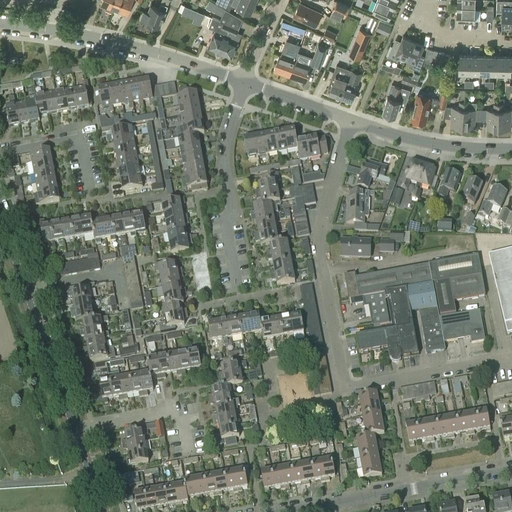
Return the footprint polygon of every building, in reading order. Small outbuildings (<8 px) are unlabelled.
[(102,0),(101,5),(106,7),(105,8),(106,10),(112,12),(113,11),(113,10),(114,10),(117,0),(102,0)] [(114,10),(114,11),(114,13),(120,15),(122,15),(122,13),(127,15),(132,0),(117,0),(114,10)] [(209,0),(205,8),(222,16),(220,21),(213,18),(208,28),(214,31),(207,48),(219,53),(235,16),(209,0)] [(215,0),(214,3),(228,11),(231,5),(235,7),(235,6),(250,13),(255,0),(239,0),(240,0),(239,0),(215,0)] [(377,0),(376,1),(393,9),(396,0),(377,0)] [(457,0),(457,9),(475,10),(475,5),(480,5),(480,0),(457,0)] [(497,1),(496,13),(502,13),(502,25),(504,25),(504,27),(511,27),(511,0),(502,0),(502,1),(497,1)] [(337,1),(330,16),(340,21),(342,16),(344,17),(348,7),(337,1)] [(376,1),(372,11),(389,18),(393,9),(376,1)] [(300,3),(293,17),(315,27),(321,13),(300,3)] [(143,12),(140,21),(160,28),(166,12),(165,12),(167,6),(161,4),(158,9),(150,6),(147,14),(143,12)] [(197,11),(184,6),(181,13),(194,18),(197,11)] [(457,9),(457,20),(475,20),(480,20),(480,10),(475,10),(457,9)] [(235,16),(219,53),(232,58),(241,34),(237,32),(242,20),(235,16)] [(369,32),(375,19),(371,17),(366,30),(369,32)] [(388,34),(391,27),(380,22),(377,30),(388,34)] [(326,29),(323,35),(333,40),(336,34),(326,29)] [(360,29),(348,55),(360,60),(371,34),(360,29)] [(301,43),(306,46),(311,37),(306,34),(301,43)] [(392,46),(387,57),(397,62),(400,56),(406,58),(413,41),(403,36),(397,49),(392,46)] [(330,52),(332,44),(321,41),(318,49),(330,52)] [(413,41),(406,58),(411,61),(409,67),(419,71),(424,60),(418,58),(423,45),(413,41)] [(279,54),(273,71),(289,77),(295,60),(299,48),(287,44),(285,50),(283,49),(281,55),(279,54)] [(307,48),(306,54),(313,55),(311,63),(319,65),(322,51),(307,48)] [(427,49),(424,61),(430,62),(432,51),(427,49)] [(432,51),(430,62),(435,64),(438,52),(432,51)] [(438,52),(435,64),(441,65),(444,54),(444,53),(438,52)] [(444,54),(441,65),(448,67),(451,56),(444,54)] [(459,55),(458,73),(469,73),(469,55),(459,55)] [(469,55),(469,73),(479,74),(480,56),(469,55)] [(480,56),(479,74),(489,74),(490,56),(480,56)] [(490,56),(489,74),(500,74),(500,56),(490,56)] [(500,56),(500,74),(510,74),(510,57),(500,56)] [(295,60),(289,77),(305,82),(311,66),(295,60)] [(71,69),(61,71),(63,80),(69,79),(68,74),(72,74),(71,69)] [(61,71),(51,73),(52,78),(59,76),(60,81),(63,80),(61,71)] [(346,83),(340,99),(351,103),(356,89),(353,89),(355,85),(357,86),(361,74),(351,71),(351,73),(347,84),(346,83)] [(414,71),(411,77),(417,80),(420,74),(414,71)] [(333,82),(328,95),(340,99),(346,83),(347,84),(351,73),(347,72),(345,76),(333,72),(330,81),(333,82)] [(403,76),(401,83),(407,85),(404,94),(410,96),(416,81),(403,76)] [(149,80),(139,82),(142,102),(148,100),(149,105),(156,104),(155,99),(152,100),(150,88),(149,80)] [(83,88),(75,90),(78,109),(91,107),(86,82),(82,83),(83,88)] [(139,82),(128,84),(132,103),(139,102),(139,107),(143,106),(142,102),(139,82)] [(128,84),(119,85),(122,105),(128,104),(129,109),(133,108),(132,103),(128,84)] [(174,84),(168,85),(170,96),(176,95),(174,84)] [(119,85),(108,87),(112,107),(122,105),(119,85)] [(387,97),(382,113),(395,117),(400,101),(398,100),(402,88),(391,85),(388,94),(391,95),(390,98),(387,97)] [(162,86),(156,87),(158,99),(161,98),(164,98),(162,86)] [(108,87),(94,90),(96,103),(100,102),(102,109),(108,108),(109,112),(113,112),(112,107),(108,87)] [(156,87),(150,88),(152,100),(155,99),(158,99),(156,87)] [(179,96),(177,97),(179,107),(198,103),(197,93),(187,95),(186,89),(178,90),(179,96)] [(75,90),(65,91),(68,111),(78,109),(75,90)] [(65,91),(55,93),(58,113),(68,111),(65,91)] [(55,93),(44,95),(48,115),(58,113),(55,93)] [(499,99),(499,129),(511,129),(511,110),(504,110),(504,104),(503,104),(504,94),(499,93),(499,99)] [(414,110),(411,121),(424,124),(429,106),(445,109),(448,96),(440,94),(439,99),(418,94),(416,100),(415,100),(413,109),(414,110)] [(44,95),(34,97),(34,98),(35,102),(38,117),(48,115),(44,95)] [(10,107),(5,108),(9,127),(19,125),(15,106),(14,97),(8,98),(10,107)] [(29,98),(25,99),(26,104),(29,123),(39,122),(38,117),(35,102),(34,98),(29,99),(29,98)] [(487,110),(487,129),(499,129),(499,99),(498,99),(498,104),(494,104),(494,110),(487,110)] [(452,107),(450,127),(462,128),(464,102),(459,102),(459,108),(452,107)] [(464,102),(462,128),(474,129),(476,109),(475,109),(476,103),(464,102)] [(198,103),(179,107),(181,117),(200,114),(198,103)] [(26,104),(15,106),(19,125),(29,123),(26,104)] [(182,123),(177,124),(177,128),(182,127),(183,127),(202,124),(200,114),(181,117),(182,123)] [(202,124),(183,127),(184,137),(197,135),(198,135),(204,134),(202,124)] [(131,127),(111,131),(113,141),(133,137),(131,127)] [(294,130),(284,131),(288,151),(297,149),(298,149),(296,141),(294,130)] [(284,131),(274,133),(277,153),(288,151),(284,131)] [(274,133),(264,135),(267,155),(277,153),(274,133)] [(184,137),(178,138),(180,148),(199,145),(198,135),(197,135),(184,137)] [(264,135),(254,137),(257,156),(267,155),(264,135)] [(133,137),(113,141),(115,151),(135,148),(133,137)] [(254,137),(243,139),(247,158),(257,156),(254,137)] [(316,138),(306,140),(310,159),(320,157),(320,156),(328,154),(324,138),(317,139),(316,138)] [(306,140),(296,141),(298,149),(297,149),(300,161),(310,159),(306,140)] [(199,145),(180,148),(181,158),(201,155),(199,145)] [(135,148),(115,151),(117,161),(136,158),(135,148)] [(49,151),(30,154),(32,165),(51,161),(49,151)] [(201,155),(181,158),(183,168),(203,165),(201,155)] [(17,157),(10,158),(12,168),(13,168),(19,167),(17,157)] [(117,164),(115,164),(116,170),(118,170),(119,171),(138,168),(136,158),(117,161),(117,164)] [(32,165),(26,166),(28,176),(34,175),(53,171),(51,161),(32,165)] [(347,168),(346,173),(358,177),(355,186),(368,190),(371,180),(376,181),(377,176),(383,178),(386,168),(368,162),(366,166),(361,165),(359,171),(347,168)] [(406,172),(401,189),(406,191),(409,182),(417,184),(422,166),(410,163),(407,173),(406,172)] [(203,165),(183,168),(185,179),(205,175),(203,165)] [(422,166),(417,184),(432,189),(436,178),(432,177),(434,170),(422,166)] [(12,168),(6,169),(9,179),(14,178),(15,178),(13,168),(12,168)] [(138,168),(119,171),(121,181),(140,178),(138,168)] [(53,171),(34,175),(36,185),(55,181),(53,171)] [(440,188),(437,197),(445,199),(448,191),(454,193),(460,177),(445,172),(439,188),(440,188)] [(259,191),(255,192),(255,196),(278,192),(276,182),(279,181),(277,173),(262,176),(263,184),(258,185),(259,191)] [(319,173),(312,174),(314,182),(323,181),(324,177),(323,175),(320,176),(319,173)] [(312,174),(302,176),(303,184),(314,182),(312,174)] [(205,175),(185,179),(187,189),(191,188),(191,192),(207,190),(205,175)] [(140,178),(121,181),(122,192),(142,188),(140,178)] [(469,180),(462,199),(468,201),(467,204),(474,207),(482,185),(469,180)] [(55,181),(36,185),(37,195),(57,191),(55,181)] [(389,182),(386,192),(392,192),(395,184),(389,182)] [(312,186),(300,188),(301,194),(313,192),(312,186)] [(483,202),(479,214),(488,217),(492,206),(500,210),(507,194),(493,188),(487,204),(483,202)] [(394,190),(389,205),(398,207),(403,192),(394,190)] [(57,191),(37,195),(39,205),(59,201),(57,191)] [(278,192),(255,196),(256,200),(261,199),(262,205),(270,203),(271,204),(280,202),(278,192)] [(313,192),(301,194),(302,200),(314,198),(313,192)] [(346,199),(347,199),(347,211),(368,212),(369,198),(390,199),(392,192),(386,192),(386,193),(365,192),(351,192),(351,199),(346,199)] [(302,200),(303,205),(303,206),(315,204),(314,198),(302,200)] [(184,200),(161,204),(163,214),(181,211),(180,205),(185,204),(184,200)] [(280,206),(280,202),(271,204),(270,203),(262,205),(253,206),(254,212),(249,213),(250,218),(272,214),(277,213),(276,207),(280,206)] [(303,205),(292,208),(293,214),(304,212),(303,206),(303,205)] [(137,215),(132,216),(135,233),(145,231),(141,209),(136,210),(137,215)] [(366,226),(366,232),(378,232),(379,229),(384,231),(385,229),(387,229),(393,213),(386,210),(379,226),(366,226)] [(511,214),(502,210),(497,223),(511,228),(511,224),(511,214)] [(181,211),(163,214),(165,224),(187,220),(187,216),(182,217),(181,211)] [(346,223),(346,224),(364,224),(364,217),(368,217),(368,212),(347,211),(347,223),(346,223)] [(125,212),(121,213),(125,235),(129,234),(130,238),(136,237),(135,233),(132,216),(126,217),(125,212)] [(117,218),(112,219),(115,237),(125,235),(121,213),(116,214),(117,218)] [(84,214),(79,215),(84,237),(93,235),(94,235),(91,223),(92,223),(91,217),(84,218),(84,214)] [(272,214),(250,218),(251,222),(255,221),(257,227),(274,224),(272,214)] [(76,220),(70,221),(74,239),(84,237),(79,215),(75,216),(76,220)] [(467,215),(463,227),(469,229),(474,217),(467,215)] [(105,216),(101,217),(105,239),(110,238),(111,242),(116,241),(115,237),(112,219),(106,221),(105,216)] [(97,222),(92,223),(91,223),(94,235),(93,235),(94,241),(95,241),(95,245),(101,244),(100,240),(105,239),(101,217),(96,218),(97,222)] [(63,218),(59,219),(64,241),(74,239),(70,221),(64,222),(63,218)] [(306,218),(294,220),(295,226),(307,224),(306,218)] [(56,224),(50,225),(54,243),(64,241),(59,219),(55,219),(56,224)] [(187,220),(165,224),(167,234),(185,231),(184,225),(188,224),(187,220)] [(436,220),(436,231),(449,232),(450,221),(436,220)] [(44,221),(32,224),(34,235),(41,233),(43,245),(49,244),(50,250),(55,249),(54,243),(50,225),(45,226),(44,221)] [(258,232),(253,233),(254,238),(276,234),(274,224),(257,227),(258,232)] [(307,224),(295,226),(296,232),(308,230),(307,224)] [(308,230),(296,232),(297,238),(309,235),(308,230)] [(185,231),(167,234),(169,244),(191,240),(190,236),(186,236),(185,231)] [(380,242),(380,253),(393,254),(393,244),(403,244),(403,233),(390,233),(390,242),(380,242)] [(276,234),(254,238),(255,242),(259,241),(260,247),(269,246),(269,245),(278,244),(278,243),(276,234)] [(191,240),(169,244),(171,255),(189,251),(188,245),(192,244),(191,240)] [(341,241),(340,258),(370,259),(370,242),(341,241)] [(270,251),(266,252),(267,256),(289,252),(287,242),(278,243),(278,244),(269,245),(269,246),(270,251)] [(511,250),(488,256),(507,334),(511,332),(511,250)] [(289,252),(267,256),(267,261),(272,260),(273,266),(291,262),(289,252)] [(478,256),(429,265),(432,285),(434,284),(434,285),(481,276),(478,256)] [(100,270),(98,258),(92,259),(94,271),(100,270)] [(88,260),(86,260),(88,272),(94,271),(92,259),(88,260)] [(86,260),(80,262),(83,273),(88,272),(86,260)] [(175,261),(154,265),(156,273),(159,272),(160,278),(182,273),(181,269),(177,270),(175,261)] [(80,262),(75,263),(77,274),(83,273),(80,262)] [(134,262),(123,264),(124,270),(135,268),(134,262)] [(274,271),(270,272),(270,276),(293,272),(291,262),(273,266),(274,271)] [(75,263),(69,264),(71,276),(77,274),(75,263)] [(63,265),(57,266),(59,278),(65,277),(63,265)] [(354,274),(344,276),(348,300),(363,297),(384,294),(406,289),(432,285),(429,265),(355,279),(354,274)] [(293,272),(270,276),(271,281),(276,280),(277,286),(295,283),(293,272)] [(182,273),(160,278),(162,288),(180,284),(179,279),(183,278),(182,273)] [(481,276),(434,285),(440,317),(456,314),(454,302),(485,296),(481,276)] [(138,279),(126,282),(127,287),(139,285),(138,279)] [(112,284),(106,285),(108,297),(114,296),(112,284)] [(180,284),(162,288),(164,298),(186,293),(185,289),(181,290),(180,284)] [(94,285),(66,290),(67,298),(72,297),(73,303),(91,300),(90,298),(91,297),(90,291),(91,290),(94,286),(94,285)] [(139,285),(127,287),(128,293),(140,291),(139,285)] [(407,290),(409,302),(417,300),(419,312),(438,308),(433,285),(407,290)] [(311,286),(299,288),(301,294),(312,292),(311,286)] [(406,289),(384,294),(389,323),(394,348),(388,349),(390,361),(391,361),(392,363),(394,365),(397,365),(399,364),(401,362),(401,359),(419,356),(406,289)] [(140,291),(128,293),(129,299),(141,297),(140,291)] [(164,298),(166,308),(180,305),(183,305),(182,299),(187,298),(186,293),(164,298)] [(384,294),(363,297),(364,307),(369,306),(372,326),(382,325),(389,323),(384,294)] [(313,297),(302,300),(303,305),(315,303),(313,297)] [(74,309),(69,310),(70,314),(92,310),(91,300),(73,303),(74,309)] [(142,303),(130,305),(131,311),(143,309),(142,303)] [(315,303),(303,305),(304,311),(316,309),(315,303)] [(166,308),(163,308),(165,318),(187,314),(186,310),(181,311),(180,305),(166,308)] [(445,351),(444,343),(439,318),(437,309),(418,312),(426,354),(445,351)] [(92,310),(70,314),(71,318),(76,317),(77,323),(82,322),(94,320),(100,318),(99,314),(93,315),(92,310)] [(252,311),(247,312),(251,334),(261,332),(262,332),(260,322),(259,314),(253,316),(252,311)] [(479,311),(439,318),(444,343),(470,338),(471,344),(485,341),(479,311)] [(244,317),(238,318),(241,336),(251,334),(247,312),(243,313),(244,317)] [(286,318),(280,319),(283,337),(293,335),(289,312),(285,313),(286,318)] [(293,312),(289,312),(293,335),(304,333),(300,315),(294,316),(293,312)] [(165,323),(159,325),(160,330),(184,325),(183,319),(188,318),(187,314),(165,318),(165,323)] [(232,315),(228,316),(232,338),(241,336),(238,318),(233,319),(232,315)] [(273,315),(269,316),(273,338),(283,337),(280,319),(274,320),(273,315)] [(317,315),(305,317),(306,323),(318,320),(317,315)] [(224,321),(218,322),(222,340),(221,340),(223,347),(228,346),(227,339),(232,338),(228,316),(223,317),(224,321)] [(260,322),(262,332),(261,332),(263,340),(273,338),(269,316),(265,317),(266,321),(260,322)] [(83,328),(79,329),(80,333),(103,329),(102,323),(108,322),(107,317),(100,318),(94,320),(82,322),(83,328)] [(212,319),(207,319),(211,342),(221,340),(222,340),(218,322),(213,323),(212,319)] [(318,320),(306,323),(307,329),(319,326),(318,320)] [(383,332),(356,337),(359,355),(388,349),(394,348),(389,323),(382,325),(383,332)] [(103,329),(80,333),(81,337),(85,337),(86,342),(109,338),(108,334),(104,334),(103,329)] [(320,332),(308,334),(309,340),(321,338),(320,332)] [(87,348),(83,349),(83,353),(107,349),(105,339),(109,338),(86,342),(87,348)] [(128,345),(118,347),(120,358),(135,355),(133,344),(128,345)] [(322,344),(310,346),(311,352),(323,349),(322,344)] [(191,347),(186,348),(190,370),(196,369),(197,373),(201,372),(197,350),(192,351),(191,347)] [(182,353),(177,354),(181,376),(185,375),(184,371),(190,370),(186,348),(181,349),(182,353)] [(107,349),(83,353),(84,357),(89,356),(90,363),(112,359),(111,357),(113,357),(112,354),(108,354),(107,349)] [(324,353),(312,356),(313,361),(325,359),(324,353)] [(177,354),(167,356),(170,373),(176,372),(177,377),(181,376),(177,354)] [(167,356),(157,358),(161,380),(165,379),(164,375),(170,373),(167,356)] [(157,358),(147,360),(149,373),(150,377),(156,376),(157,381),(161,380),(157,358)] [(222,373),(218,374),(218,378),(241,374),(240,370),(246,369),(245,363),(221,367),(222,373)] [(106,364),(94,366),(96,372),(100,371),(107,370),(106,364)] [(326,365),(314,367),(315,373),(327,371),(326,365)] [(101,377),(98,378),(103,405),(107,404),(107,400),(112,398),(109,381),(107,370),(100,371),(101,377)] [(327,371),(315,373),(317,379),(328,377),(327,371)] [(149,373),(139,375),(143,397),(148,396),(147,392),(153,391),(150,377),(149,373)] [(241,374),(218,378),(219,383),(224,382),(224,387),(225,388),(230,387),(234,386),(242,385),(241,374)] [(139,375),(129,377),(133,395),(138,394),(139,398),(143,397),(139,375)] [(129,377),(119,379),(123,401),(128,400),(127,396),(133,395),(129,377)] [(328,377),(317,379),(318,385),(329,382),(328,377)] [(119,379),(109,381),(112,398),(118,397),(119,402),(123,401),(119,379)] [(434,383),(428,384),(430,396),(436,395),(434,383)] [(502,384),(496,385),(498,397),(504,396),(502,384)] [(213,396),(209,397),(209,401),(232,397),(231,393),(235,392),(234,386),(230,387),(225,388),(224,387),(212,390),(213,396)] [(416,387),(410,388),(413,399),(414,399),(418,398),(416,387)] [(331,388),(319,390),(320,396),(323,396),(332,394),(331,388)] [(410,388),(405,389),(407,400),(413,399),(410,388)] [(405,389),(399,390),(401,402),(407,400),(405,389)] [(376,394),(359,397),(360,407),(382,403),(381,399),(378,400),(376,394)] [(232,397),(209,401),(210,405),(215,404),(216,410),(237,406),(240,406),(238,400),(232,401),(232,397)] [(382,403),(360,407),(362,417),(380,414),(379,408),(383,408),(382,403)] [(217,416),(212,417),(213,421),(235,417),(234,411),(238,411),(237,406),(216,410),(217,416)] [(486,411),(476,413),(479,430),(485,429),(485,433),(490,432),(486,411)] [(476,413),(466,415),(470,436),(474,435),(473,432),(479,430),(476,413)] [(380,414),(362,417),(364,427),(385,423),(385,419),(381,420),(380,414)] [(466,415),(456,417),(459,434),(465,433),(465,437),(470,436),(466,415)] [(235,417),(213,421),(214,425),(218,425),(219,430),(237,427),(235,417)] [(456,417),(446,418),(450,440),(454,439),(453,435),(459,434),(456,417)] [(407,426),(405,426),(409,447),(414,446),(413,443),(419,442),(415,418),(405,419),(407,426)] [(415,418),(419,442),(425,441),(425,444),(430,443),(426,422),(416,424),(415,418)] [(446,418),(436,420),(439,438),(445,437),(445,440),(450,440),(446,418)] [(436,420),(426,422),(430,443),(434,442),(433,439),(439,438),(436,420)] [(511,432),(510,420),(499,422),(503,440),(509,439),(509,442),(511,441),(511,432)] [(364,427),(366,437),(374,436),(384,434),(383,428),(386,428),(385,423),(364,427)] [(162,427),(156,428),(158,440),(159,439),(164,439),(162,427)] [(220,436),(216,437),(218,446),(225,445),(226,448),(237,446),(235,438),(239,437),(237,427),(219,430),(220,436)] [(126,441),(121,442),(122,446),(144,442),(143,436),(147,435),(146,431),(125,435),(126,441)] [(366,437),(356,439),(358,450),(379,446),(378,441),(375,442),(374,436),(366,437)] [(144,442),(122,446),(123,450),(127,449),(129,455),(146,452),(144,442)] [(379,446),(358,450),(360,460),(378,456),(376,451),(380,450),(379,446)] [(130,461),(125,462),(126,466),(148,462),(146,452),(129,455),(130,461)] [(378,456),(360,460),(362,470),(383,466),(382,461),(379,462),(378,456)] [(331,459),(321,461),(325,483),(329,482),(329,479),(335,478),(331,459)] [(321,461),(311,463),(314,481),(320,480),(321,483),(325,483),(321,461)] [(311,463),(301,465),(305,486),(309,486),(309,482),(314,481),(311,463)] [(301,465),(291,467),(294,485),(300,484),(301,487),(305,486),(301,465)] [(383,466),(362,470),(364,480),(381,477),(380,471),(384,470),(383,466)] [(291,467),(281,469),(285,490),(289,489),(289,486),(294,485),(291,467)] [(281,469),(271,471),(274,489),(280,488),(281,491),(285,490),(281,469)] [(244,470),(234,472),(238,493),(242,492),(241,489),(247,488),(244,470)] [(271,471),(261,472),(265,494),(269,493),(269,490),(274,489),(271,471)] [(234,472),(224,474),(227,491),(233,490),(233,494),(238,493),(234,472)] [(224,474),(214,476),(218,497),(222,496),(221,493),(227,491),(224,474)] [(116,477),(117,486),(124,485),(122,476),(116,477)] [(214,476),(204,477),(207,495),(213,494),(213,497),(218,497),(214,476)] [(204,477),(194,479),(198,500),(202,500),(201,496),(207,495),(204,477)] [(194,479),(183,481),(184,484),(187,499),(193,498),(193,501),(198,500),(194,479)] [(184,484),(174,486),(178,507),(182,507),(182,503),(188,502),(187,499),(184,484)] [(174,486),(164,488),(167,506),(173,505),(174,508),(178,507),(174,486)] [(164,488),(154,490),(158,511),(162,510),(162,507),(167,506),(164,488)] [(154,490),(144,492),(147,510),(153,509),(154,511),(158,511),(154,490)] [(144,492),(134,494),(137,511),(141,511),(142,511),(147,510),(144,492)] [(508,494),(492,497),(494,511),(511,511),(511,498),(509,499),(508,494)] [(478,499),(465,502),(466,511),(484,511),(483,505),(479,506),(478,499)]
